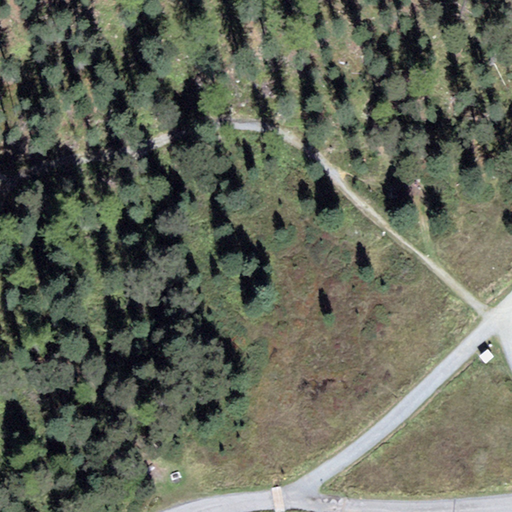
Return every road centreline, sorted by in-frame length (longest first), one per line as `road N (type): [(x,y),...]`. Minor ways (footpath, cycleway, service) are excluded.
road 1 (track): [(504,313),(373,440),(297,496)]
road 2 (track): [(511,506),(343,508),(297,496)]
